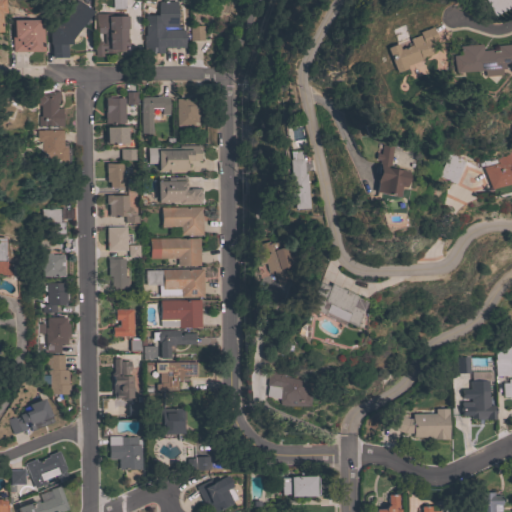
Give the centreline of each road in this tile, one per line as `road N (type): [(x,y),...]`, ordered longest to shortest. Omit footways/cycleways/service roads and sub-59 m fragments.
road 1 (residential): [(348,511),(353,423),(414,381),(425,351),(485,319),(511,269),(510,229),(477,234),(454,261),(411,274),(363,271),(339,248),(301,79),(338,0)]
road 2 (residential): [(241,431),(230,77),(264,0)]
road 3 (residential): [(92,511),(88,96)]
road 4 (residential): [(511,444),(445,475),(376,451),(291,453),(241,431)]
road 5 (residential): [(230,77),(104,76),(88,96)]
road 6 (residential): [(0,410),(19,380),(22,334),(16,308),(0,301)]
